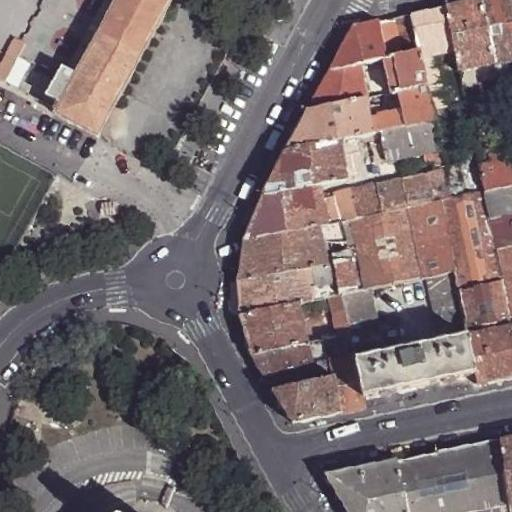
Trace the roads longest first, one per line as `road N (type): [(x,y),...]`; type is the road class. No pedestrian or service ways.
road 1 (residential): [(331,0),(199,234),(197,263)]
road 2 (unclassified): [(274,458),(511,407)]
road 3 (residential): [(197,263),(79,283),(23,317)]
road 4 (residential): [(23,317),(134,295),(198,303)]
road 5 (residential): [(198,303),(274,458)]
